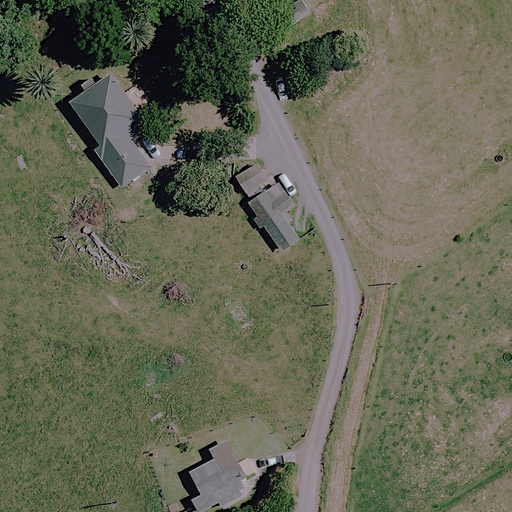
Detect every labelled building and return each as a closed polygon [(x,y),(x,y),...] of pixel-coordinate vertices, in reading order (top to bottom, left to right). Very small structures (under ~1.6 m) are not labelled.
[(310,14),(298,0),(297,0),(278,17),(290,31),(310,14)] [(146,128),(112,77),(72,105),(100,146),(93,151),(128,202),(161,180),(132,137),(146,128)] [(265,184),(255,167),(235,178),(245,195),(265,184)] [(285,217),(294,211),(284,196),(275,202),(267,191),(247,205),(280,253),(301,239),(285,217)] [(239,472),(228,451),(188,473),(200,494),(190,500),(196,511),(203,511),(219,503),(222,509),(246,495),(235,474),(239,472)]
